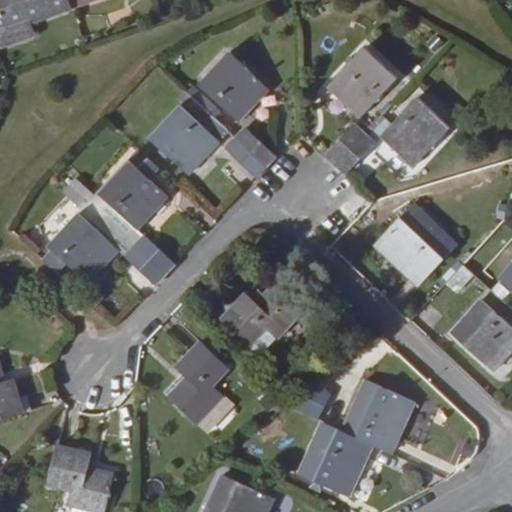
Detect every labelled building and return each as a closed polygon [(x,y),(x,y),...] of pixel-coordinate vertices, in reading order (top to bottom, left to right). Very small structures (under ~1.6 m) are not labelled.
[(69,7),(66,0),(0,0),(0,31),(27,22),(69,7)] [(0,47),(32,36),(27,22),(0,31),(0,47)] [(362,46),(326,84),(360,115),(396,78),(362,46)] [(228,52),(197,84),(236,121),(267,88),(228,52)] [(416,96),(380,134),(413,164),(449,127),(416,96)] [(178,105),(147,137),(186,173),(217,141),(178,105)] [(335,163),(363,133),(353,124),(324,153),(335,163)] [(273,156),(244,129),(234,139),(263,167),(273,156)] [(344,172),(372,142),(363,133),(335,163),(344,172)] [(263,167),(234,139),(225,148),(254,176),(263,167)] [(135,227),(165,196),(138,169),(148,158),(137,148),(96,191),(135,227)] [(135,227),(96,191),(86,201),(125,238),(135,227)] [(125,238),(86,201),(77,211),(116,248),(125,238)] [(412,203),(374,244),(418,285),(457,244),(412,203)] [(116,248),(77,211),(45,244),(48,249),(38,259),(52,273),(64,262),(84,281),(116,248)] [(172,263),(143,236),(133,246),(163,274),(172,263)] [(133,246),(125,238),(116,248),(124,256),(133,246)] [(163,274),(133,246),(124,256),(153,283),(163,274)] [(511,264),(498,280),(511,292),(511,264)] [(447,282),(458,293),(475,276),(463,265),(447,282)] [(278,337),(304,310),(275,283),(256,302),(246,293),(221,319),(251,346),(270,328),(278,337)] [(511,327),(481,300),(450,334),(491,371),(511,347),(511,327)] [(261,355),(278,337),(270,328),(251,346),(261,355)] [(201,341),(176,366),(187,376),(168,396),(197,424),(225,395),(216,385),(231,369),(201,341)] [(15,376),(26,413),(48,406),(37,369),(15,376)] [(311,417),(322,391),(316,379),(283,404),(311,417)] [(0,421),(22,415),(11,381),(4,383),(0,384),(0,421)] [(397,457),(419,408),(371,386),(348,434),(377,447),(397,457)] [(353,498),(377,447),(348,434),(329,425),(306,476),(353,498)] [(103,511),(112,474),(97,470),(87,467),(89,457),(90,454),(56,445),(46,483),(56,486),(69,490),(66,503),(103,511)] [(97,470),(99,460),(89,457),(87,467),(97,470)] [(233,479),(217,511),(273,511),(279,501),(233,479)] [(102,511),(103,511),(66,503),(69,490),(56,486),(52,504),(66,508),(64,511),(102,511)]
